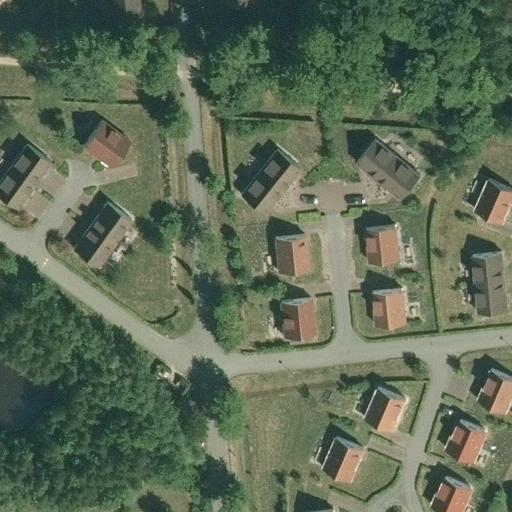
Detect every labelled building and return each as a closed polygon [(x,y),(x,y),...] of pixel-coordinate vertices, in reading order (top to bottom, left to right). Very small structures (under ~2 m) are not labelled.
[(106,0),(107,10),(151,4),(150,0),(106,0)] [(100,115),(83,140),(111,159),(128,134),(100,115)] [(355,154),(377,171),(392,150),(370,134),(355,154)] [(25,140),(9,162),(31,178),(47,154),(25,140)] [(275,145),(256,165),(274,182),(298,163),(275,145)] [(377,171),(400,185),(416,167),(392,150),(377,171)] [(9,162),(0,176),(0,190),(16,200),(31,178),(9,162)] [(256,165),(238,184),(257,202),(274,182),(256,165)] [(473,202),(500,215),(511,192),(511,179),(490,169),(473,202)] [(105,198),(88,223),(109,235),(127,213),(105,198)] [(367,216),(368,255),(398,255),(397,215),(367,216)] [(88,223),(71,245),(96,259),(109,235),(88,223)] [(275,228),(275,265),(307,265),(306,228),(275,228)] [(477,274),(504,274),(504,244),(475,243),(477,274)] [(476,302),(504,304),(504,274),(477,274),(476,302)] [(366,289),(366,323),(395,323),(395,289),(366,289)] [(282,328),(313,327),(313,293),(282,293),(282,328)] [(511,367),(489,358),(474,393),(504,405),(511,384),(511,367)] [(364,412),(392,425),(406,393),(378,381),(364,412)] [(458,412),(448,443),(472,451),(483,420),(458,412)] [(335,436),(322,468),(356,481),(372,448),(335,436)] [(445,471),(435,500),(459,509),(470,480),(445,471)]
